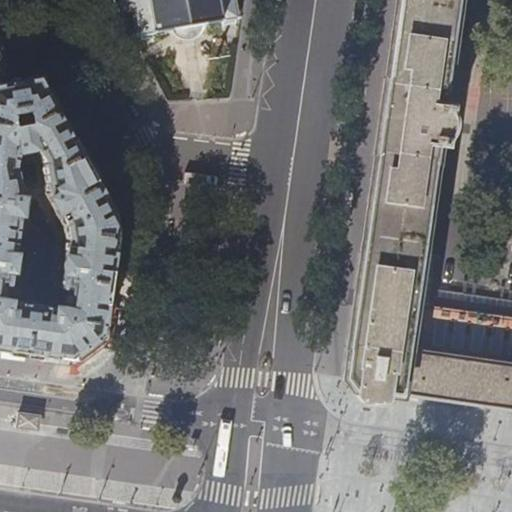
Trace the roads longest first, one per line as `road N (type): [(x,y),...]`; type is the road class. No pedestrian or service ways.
road 1 (unclassified): [(50,0),(131,145),(298,170)]
road 2 (residential): [(226,424),(0,393)]
road 3 (secondary): [(319,0),(298,170)]
road 4 (secondary): [(298,170),(280,305)]
road 5 (secondary): [(280,305),(240,360),(226,424)]
road 6 (secondary): [(287,429),(292,384),(280,305)]
